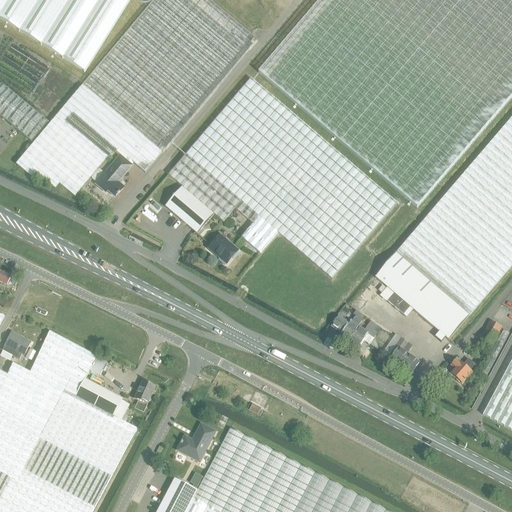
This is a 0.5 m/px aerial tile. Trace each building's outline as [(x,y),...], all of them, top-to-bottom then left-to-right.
[(0,0),(0,20),(84,73),(129,0),(0,0)] [(91,178),(99,170),(107,159),(109,161),(116,153),(121,157),(131,166),(133,164),(145,174),(185,127),(257,42),(225,15),(207,0),(154,0),(102,62),(15,166),(34,181),(38,176),(55,191),(59,186),(74,199),(91,178)] [(511,0),(321,0),(258,74),(416,209),(511,96),(511,0)] [(181,189),(213,216),(223,223),(231,213),(249,229),(241,238),(255,250),(259,254),(277,234),(331,281),(396,205),(250,80),(221,113),(213,122),(167,177),(181,189)] [(0,117),(32,144),(48,124),(1,85),(0,86),(0,117)] [(511,120),(462,178),(396,255),(469,317),(469,318),(476,310),(511,267),(511,120)] [(92,178),(91,180),(97,184),(95,185),(105,194),(107,192),(114,198),(117,194),(118,195),(123,189),(118,184),(133,167),(131,166),(121,157),(108,171),(105,175),(99,170),(98,171),(92,178)] [(197,235),(213,216),(181,189),(164,208),(197,235)] [(158,214),(162,209),(151,200),(147,205),(158,214)] [(227,266),(239,252),(220,236),(210,249),(220,257),(219,259),(227,266)] [(403,317),(409,308),(447,341),(468,317),(395,255),(375,279),(392,294),(386,302),(403,317)] [(0,283),(6,286),(11,277),(0,272),(0,283)] [(340,336),(349,343),(354,336),(359,329),(358,328),(358,327),(362,322),(355,317),(354,319),(352,323),(350,322),(348,324),(338,317),(330,327),(341,335),(340,336)] [(363,331),(358,327),(358,328),(359,329),(354,336),(349,343),(358,349),(363,341),(369,346),(377,334),(373,332),(377,327),(370,323),(364,331),(363,331)] [(492,345),(501,329),(489,323),(481,339),(492,345)] [(503,332),(480,375),(484,377),(486,378),(509,335),(503,332)] [(49,333),(29,374),(113,419),(122,401),(85,381),(97,357),(49,333)] [(2,353),(12,358),(19,361),(21,356),(24,358),(31,344),(11,334),(2,353)] [(411,375),(418,364),(401,353),(402,351),(407,354),(411,348),(400,340),(390,354),(393,356),(390,360),(411,375)] [(30,350),(26,359),(31,362),(35,353),(30,350)] [(511,358),(482,415),(511,431),(511,358)] [(472,374),(467,370),(456,360),(451,366),(455,371),(452,375),(449,373),(447,374),(461,386),(472,374)] [(92,511),(135,431),(113,419),(29,374),(13,364),(5,380),(0,377),(0,511),(92,511)] [(143,415),(155,389),(142,383),(134,401),(139,403),(135,411),(143,415)] [(252,405),(248,412),(257,416),(261,409),(252,405)] [(199,463),(215,433),(201,426),(192,442),(184,438),(177,452),(199,463)] [(186,511),(385,511),(303,468),(230,430),(197,492),(186,511)] [(195,475),(190,484),(194,486),(192,489),(196,491),(202,478),(195,475)] [(156,511),(186,511),(197,492),(174,480),(160,507),(156,511)]
